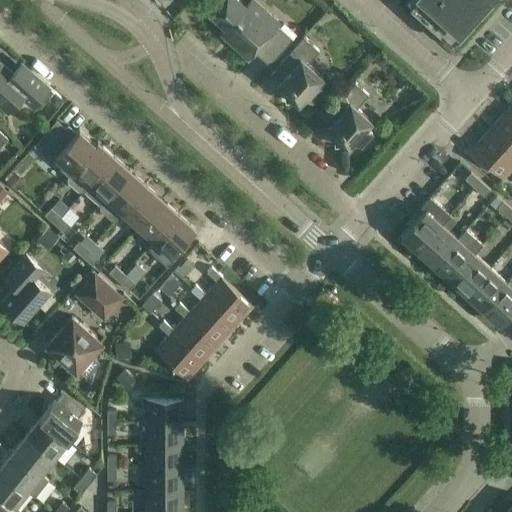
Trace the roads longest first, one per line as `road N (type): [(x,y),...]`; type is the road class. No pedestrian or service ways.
road 1 (residential): [(0,18),(298,287)]
road 2 (residential): [(359,216),(181,54)]
road 3 (unclassified): [(48,0),(189,130)]
road 4 (residential): [(473,375),(331,251)]
road 5 (unclassified): [(189,130),(121,16),(68,0)]
road 6 (residential): [(331,251),(189,130)]
road 7 (residential): [(359,216),(473,95)]
road 8 (residential): [(439,511),(475,468),(473,375)]
road 9 (residential): [(473,95),(363,0)]
road 10 (residential): [(202,394),(298,287)]
